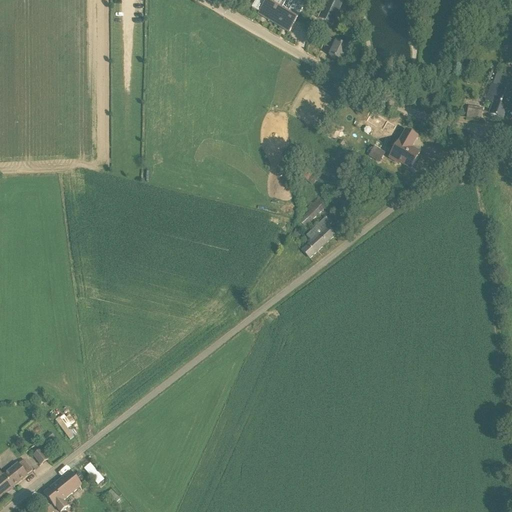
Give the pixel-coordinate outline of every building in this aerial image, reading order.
[(289,33),(297,19),(307,0),(266,0),(266,1),(265,0),(256,0),(252,8),(259,13),(258,14),(289,33)] [(326,0),(319,18),(332,24),(343,0),(326,0)] [(342,62),(348,48),(325,38),(322,45),(333,49),(329,56),(342,62)] [(511,92),(511,88),(511,69),(506,67),(503,75),(502,75),(499,87),(491,84),(486,101),(493,103),(489,114),(503,119),(511,94),(511,92)] [(481,120),(482,112),(483,108),(468,106),(466,118),(481,120)] [(398,142),(388,158),(399,164),(399,163),(410,169),(419,154),(410,149),(417,138),(405,131),(399,142),(398,142)] [(369,156),(379,163),(385,154),(374,148),(369,156)] [(301,176),(307,181),(313,173),(307,168),(301,176)] [(304,228),(325,208),(317,199),(306,209),(308,212),(298,222),(304,228)] [(302,250),(310,259),(337,237),(328,228),(328,227),(332,223),(326,218),(306,236),(312,242),(302,250)] [(70,426),(69,423),(72,421),(66,413),(55,420),(68,441),(72,438),(66,429),(70,426)] [(45,445),(55,437),(50,432),(41,440),(45,445)] [(41,465),(48,460),(40,450),(33,455),(41,465)] [(33,471),(25,461),(19,465),(18,464),(3,476),(13,488),(27,477),(27,476),(33,471)] [(0,498),(13,488),(3,476),(0,470),(0,498)] [(64,501),(82,486),(70,472),(43,493),(55,508),(56,508),(59,511),(62,511),(69,507),(64,501)] [(79,472),(74,476),(79,482),(84,478),(79,472)]
